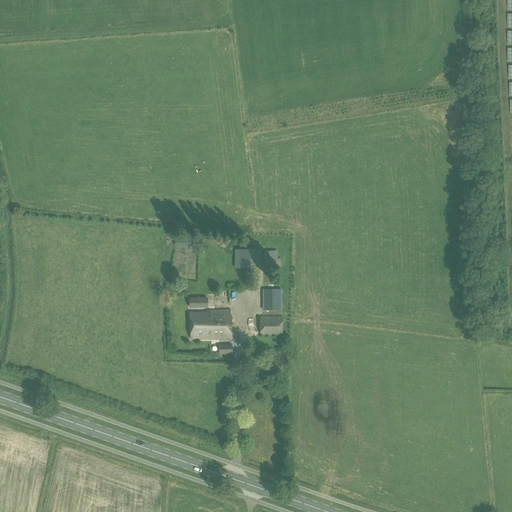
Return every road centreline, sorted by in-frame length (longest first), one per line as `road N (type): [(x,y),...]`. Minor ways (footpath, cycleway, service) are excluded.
road 1 (primary): [(328,511),(0,396)]
road 2 (track): [(0,207),(0,330)]
